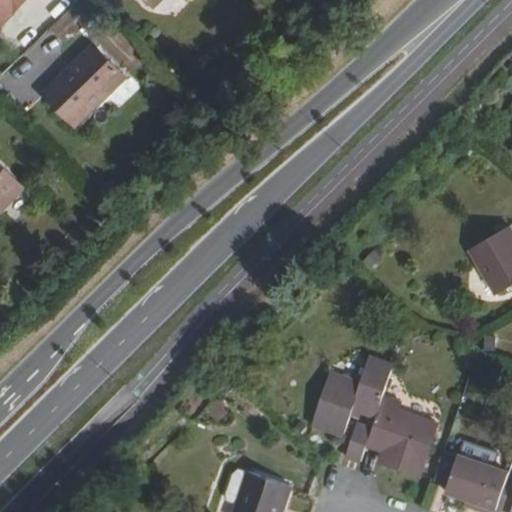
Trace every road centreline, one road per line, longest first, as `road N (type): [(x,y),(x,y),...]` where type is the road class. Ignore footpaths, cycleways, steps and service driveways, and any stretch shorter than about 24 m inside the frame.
road 1 (primary): [(0,478),(307,170),(375,79)]
road 2 (primary): [(375,79),(273,150),(96,302)]
road 3 (tertiary): [(96,302),(51,364),(0,414)]
road 4 (primary): [(96,302),(0,397)]
